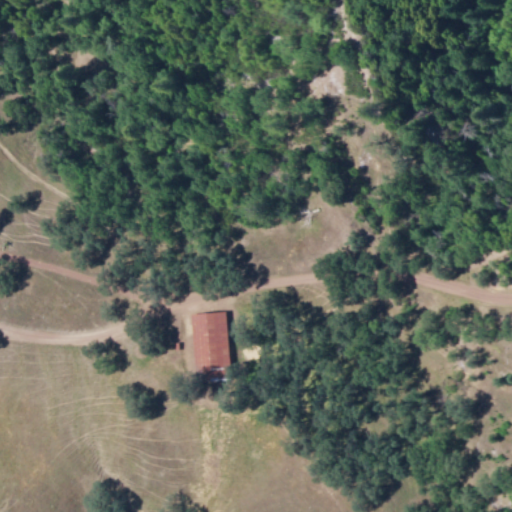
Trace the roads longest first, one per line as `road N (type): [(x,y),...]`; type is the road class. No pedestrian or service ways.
road 1 (residential): [(0,325),(118,336),(162,313),(257,287),(343,272),(460,268),(511,245)]
road 2 (residential): [(162,313),(117,277),(0,245)]
